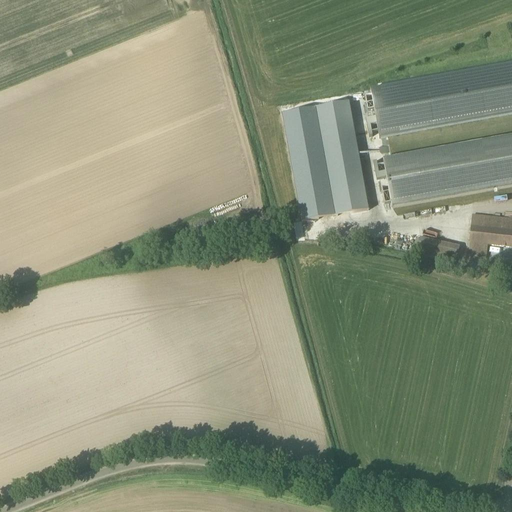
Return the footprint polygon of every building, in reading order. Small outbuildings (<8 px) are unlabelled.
[(511,185),(511,65),(370,91),(372,97),(365,98),(368,112),(374,111),(376,119),(366,121),(369,138),(372,138),(372,134),(378,133),(379,140),(511,115),(511,136),(383,160),(384,165),(377,167),(376,163),(373,163),(376,181),(386,179),(388,187),(381,188),(384,205),(388,205),(389,207),(511,185)] [(349,103),(316,108),(336,217),(369,211),(349,103)] [(302,223),(336,217),(316,108),(282,115),(302,223)] [(488,246),(511,248),(511,220),(472,216),(469,244),(470,244),(469,252),(468,257),(486,259),(488,246)] [(420,239),(418,255),(457,260),(459,244),(420,239)]
